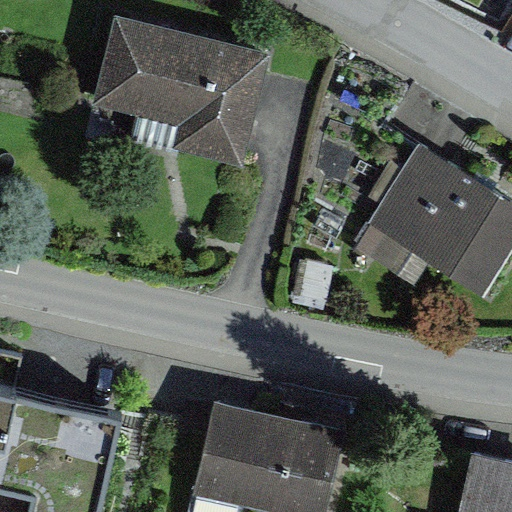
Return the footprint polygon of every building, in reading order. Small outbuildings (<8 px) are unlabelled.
[(266,48),(109,13),(83,129),(240,164),(266,48)] [(357,249),(417,285),(433,260),(480,291),(511,242),(511,197),(423,140),(371,220),(374,221),(357,249)] [(0,469),(78,486),(99,388),(0,367),(0,469)] [(326,511),(344,420),(216,396),(196,498),(269,511),(326,511)] [(462,511),(511,511),(511,459),(474,452),(462,511)]
